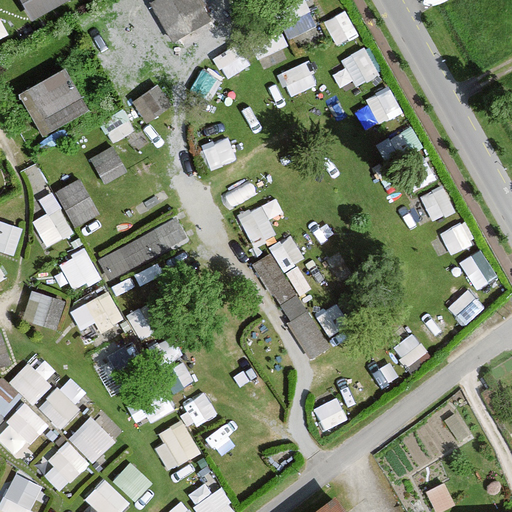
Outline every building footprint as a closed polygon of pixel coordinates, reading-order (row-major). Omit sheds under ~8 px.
[(23,0),(33,16),(61,0),(23,0)] [(196,0),(161,0),(154,4),(173,39),(207,20),(196,0)] [(309,0),(296,0),(280,6),(291,33),(318,22),(309,0)] [(228,73),(251,59),(239,38),(215,52),(228,73)] [(355,79),(380,67),(367,41),(342,53),(355,79)] [(309,56),(281,67),(297,105),(312,99),(306,85),(319,80),(309,56)] [(65,73),(24,96),(44,133),(86,109),(65,73)] [(390,82),(368,96),(382,120),(404,106),(390,82)] [(170,105),(158,88),(134,104),(146,121),(170,105)] [(211,162),(232,157),(226,135),(205,140),(211,162)] [(125,171),(112,149),(92,160),(105,183),(125,171)] [(97,214),(80,183),(60,194),(77,225),(97,214)] [(54,186),(39,193),(47,209),(34,215),(48,243),(75,230),(54,186)] [(254,236),(277,228),(267,199),(244,207),(254,236)] [(0,244),(14,249),(23,222),(0,214),(0,244)] [(184,238),(175,221),(101,262),(110,279),(184,238)] [(254,260),(308,348),(345,325),(324,290),(319,293),(286,240),(254,260)] [(76,286),(102,272),(87,242),(60,256),(76,286)] [(479,246),(462,257),(478,284),(496,273),(479,246)] [(0,288),(11,282),(0,261),(0,288)] [(23,313),(56,324),(65,295),(32,285),(23,313)] [(83,325),(98,318),(103,327),(125,316),(111,287),(73,306),(83,325)] [(175,384),(209,369),(188,324),(155,339),(175,384)] [(409,360),(427,347),(411,324),(392,337),(409,360)] [(0,327),(0,361),(12,358),(2,326),(0,327)] [(28,357),(10,376),(33,398),(61,368),(46,354),(36,365),(28,357)] [(4,372),(0,374),(0,417),(25,395),(4,372)] [(161,378),(127,390),(137,418),(171,405),(161,378)] [(58,381),(38,400),(61,424),(81,404),(58,381)] [(185,400),(198,421),(220,408),(206,387),(185,400)] [(28,397),(0,426),(0,433),(22,454),(53,421),(28,397)] [(70,433),(96,458),(119,435),(93,410),(70,433)] [(184,414),(155,430),(174,464),(203,448),(184,414)] [(42,467),(64,488),(93,457),(71,437),(42,467)] [(132,456),(114,475),(137,496),(155,477),(132,456)] [(16,468),(1,505),(19,511),(33,511),(46,480),(16,468)] [(88,493),(106,511),(118,511),(133,498),(108,473),(88,493)] [(206,511),(231,511),(235,510),(209,475),(189,489),(206,511)] [(443,511),(457,505),(446,483),(428,492),(438,511),(443,511)] [(163,511),(198,511),(183,495),(163,511)] [(353,511),(342,497),(322,511),(353,511)]
